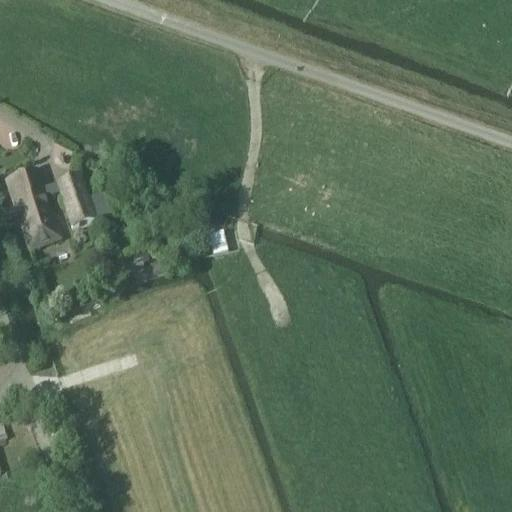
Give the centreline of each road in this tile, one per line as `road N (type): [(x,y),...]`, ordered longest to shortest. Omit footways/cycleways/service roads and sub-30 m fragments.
road 1 (unclassified): [(511,142),(106,0)]
road 2 (track): [(285,320),(243,235),(258,113),(249,51)]
